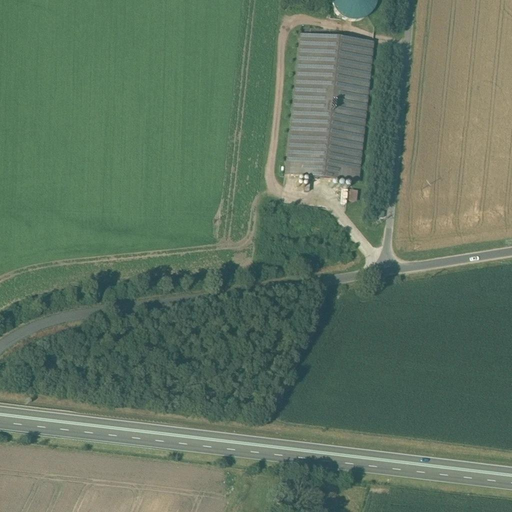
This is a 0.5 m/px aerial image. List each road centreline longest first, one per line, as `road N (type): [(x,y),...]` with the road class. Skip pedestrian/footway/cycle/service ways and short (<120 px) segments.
road 1 (trunk): [(0,416),(511,478)]
road 2 (unclassified): [(385,270),(79,315),(0,348)]
road 3 (unclassified): [(413,0),(385,270)]
road 4 (track): [(328,278),(319,321),(279,406),(284,412)]
road 5 (unclassified): [(511,252),(385,270)]
